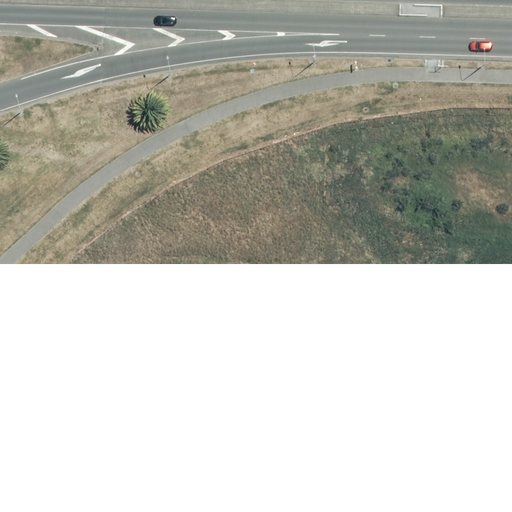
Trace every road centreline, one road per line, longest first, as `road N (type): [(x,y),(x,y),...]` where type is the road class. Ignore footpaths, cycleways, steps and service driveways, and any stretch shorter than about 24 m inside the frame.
road 1 (secondary): [(337,25),(194,43),(0,98)]
road 2 (secondary): [(337,25),(0,11)]
road 3 (secondary): [(511,39),(337,25)]
